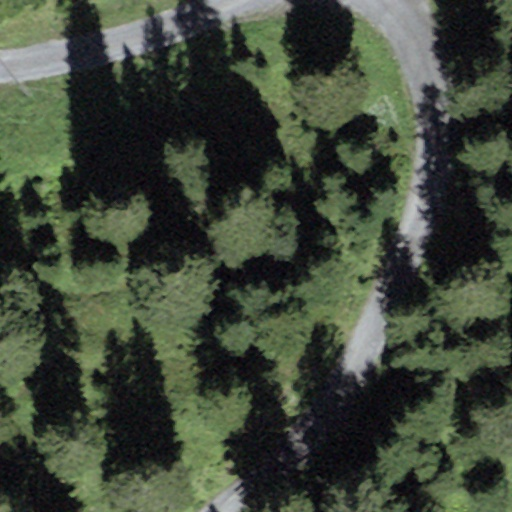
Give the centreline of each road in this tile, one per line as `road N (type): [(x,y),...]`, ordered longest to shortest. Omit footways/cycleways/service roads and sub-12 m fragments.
road 1 (track): [(398,0),(436,67),(418,225),(308,435),(222,511)]
road 2 (track): [(0,37),(169,0)]
